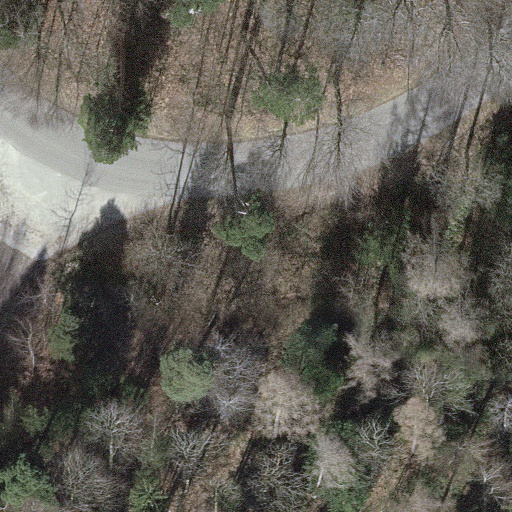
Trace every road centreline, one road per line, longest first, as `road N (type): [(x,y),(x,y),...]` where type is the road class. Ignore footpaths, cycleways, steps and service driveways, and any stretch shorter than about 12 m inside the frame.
road 1 (tertiary): [(511,67),(448,111),(271,172),(147,177),(56,155),(0,98)]
road 2 (track): [(0,293),(56,155)]
